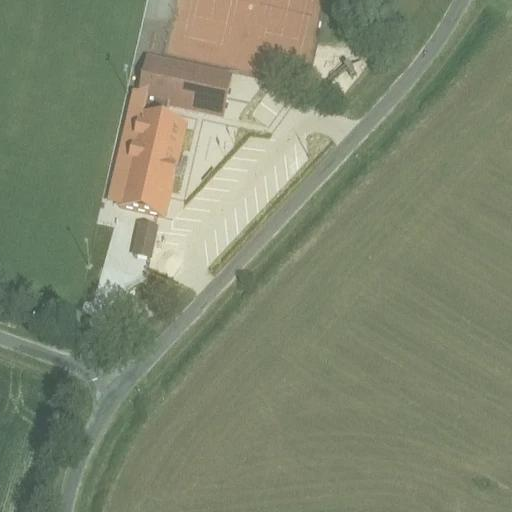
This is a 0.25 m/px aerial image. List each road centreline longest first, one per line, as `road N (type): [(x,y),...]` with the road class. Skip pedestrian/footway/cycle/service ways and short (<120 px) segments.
road 1 (unclassified): [(120,391),(437,47),(461,0)]
road 2 (unclassified): [(66,511),(84,455),(120,391)]
road 3 (unclassified): [(120,391),(0,340)]
